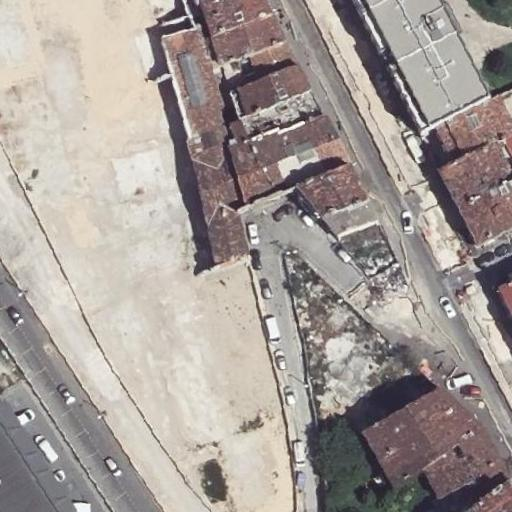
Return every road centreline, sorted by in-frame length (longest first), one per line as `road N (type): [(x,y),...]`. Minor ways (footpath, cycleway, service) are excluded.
road 1 (residential): [(465,282),(401,306),(376,305),(301,234),(286,230),(268,244),(309,511)]
road 2 (tertiary): [(465,282),(323,0)]
road 3 (tertiary): [(0,301),(134,511)]
